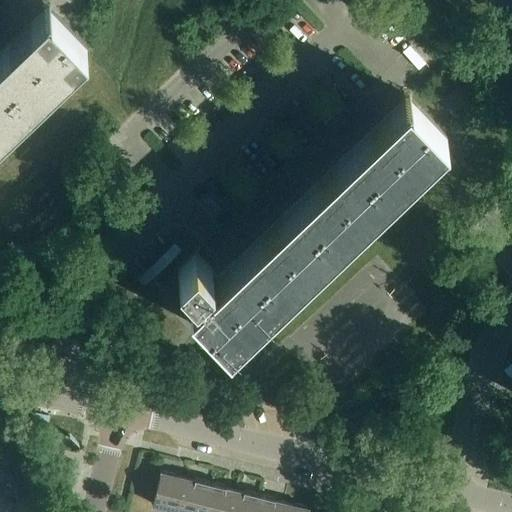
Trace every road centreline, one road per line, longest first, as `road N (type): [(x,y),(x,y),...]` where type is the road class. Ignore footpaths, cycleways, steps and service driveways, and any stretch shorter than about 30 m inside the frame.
road 1 (tertiary): [(385,479),(117,412)]
road 2 (tertiary): [(511,508),(385,479)]
